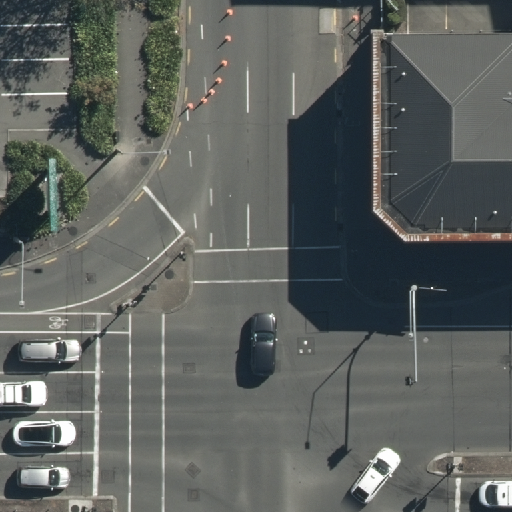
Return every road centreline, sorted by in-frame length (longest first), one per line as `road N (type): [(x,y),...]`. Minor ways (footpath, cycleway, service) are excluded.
road 1 (primary): [(0,292),(55,280),(106,256),(163,210),(190,174),(256,16)]
road 2 (secondary): [(286,406),(256,16)]
road 3 (primary): [(0,410),(286,406)]
road 4 (primary): [(286,406),(511,389)]
